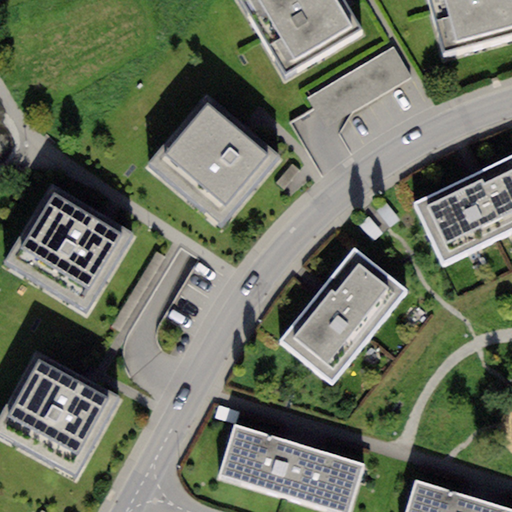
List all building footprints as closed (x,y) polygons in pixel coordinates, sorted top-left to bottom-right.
[(243,0),(285,72),(355,27),(340,0),(243,0)] [(511,0),(429,0),(443,54),(511,36),(511,0)] [(391,48),(305,99),(312,110),(322,128),(408,78),(391,48)] [(207,95),(151,163),(224,224),(281,157),(247,128),(207,95)] [(511,156),(412,206),(443,267),(511,233),(511,156)] [(300,171),(292,165),(277,182),(284,189),(300,171)] [(51,185),(3,264),(88,315),(136,236),(51,185)] [(386,204),(377,211),(391,228),(400,221),(386,204)] [(367,217),(358,225),(372,242),(382,234),(367,217)] [(155,252),(110,327),(119,333),(164,258),(155,252)] [(323,289),(279,344),(332,386),(405,293),(353,252),(323,289)] [(35,352),(0,415),(0,431),(76,473),(118,397),(35,352)] [(219,406),(215,417),(236,424),(239,413),(219,406)] [(330,511),(348,511),(363,465),(237,426),(220,478),(330,511)] [(511,511),(511,509),(416,480),(406,511),(511,511)]
